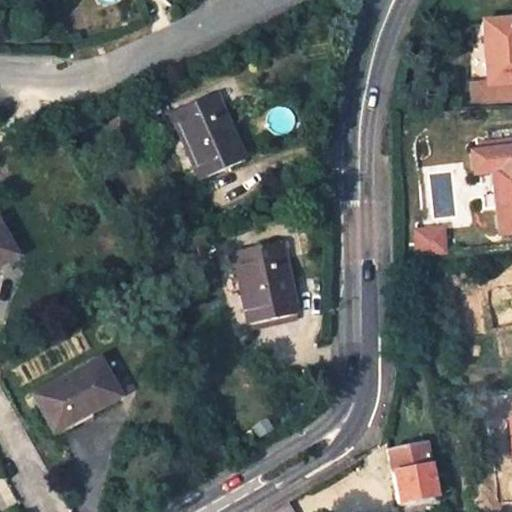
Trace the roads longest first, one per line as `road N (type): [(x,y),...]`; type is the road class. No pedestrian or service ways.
road 1 (tertiary): [(197,511),(287,458),(332,416),(348,365),(363,53),(378,0)]
road 2 (residential): [(0,80),(55,79),(132,58),(243,11)]
